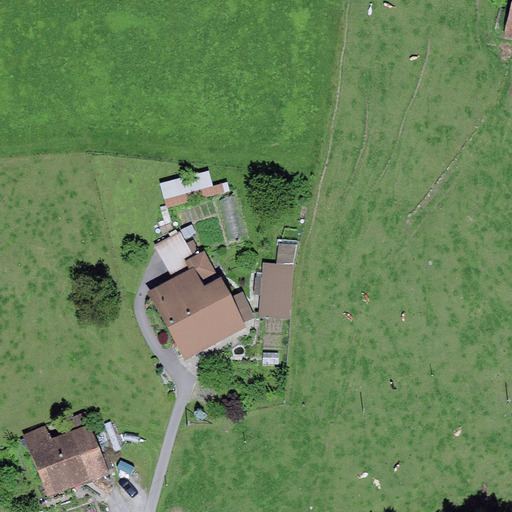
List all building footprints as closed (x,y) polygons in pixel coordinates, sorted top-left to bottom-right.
[(210,170),(161,182),(167,207),(229,192),(227,183),(214,186),(210,170)] [(236,197),(220,201),(230,242),(246,238),(236,197)] [(170,278),(147,290),(183,364),(249,332),(244,323),(233,297),(222,276),(218,278),(205,250),(194,255),(182,230),(154,244),(170,278)] [(261,296),(259,316),(290,319),(297,246),(279,244),(277,264),(264,263),(263,277),(255,276),(254,295),(261,296)] [(244,292),(233,297),(244,323),(255,318),(244,292)] [(86,412),(46,429),(51,439),(89,423),(91,422),(86,412)] [(46,425),(24,434),(48,496),(109,472),(89,423),(51,439),(46,429),(46,425)]
